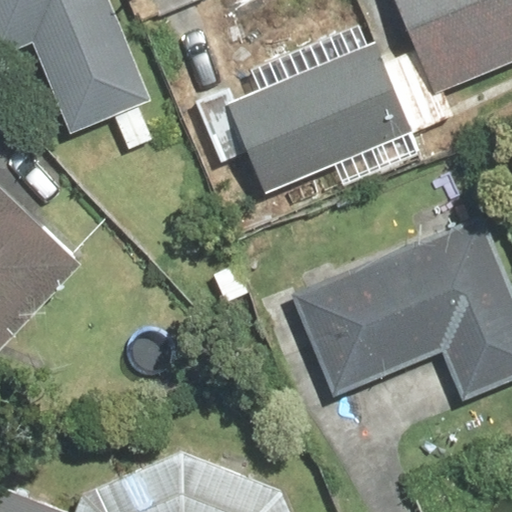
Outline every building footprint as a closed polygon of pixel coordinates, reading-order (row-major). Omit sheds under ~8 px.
[(164,102),(125,0),(0,0),(0,39),(5,54),(49,38),(84,131),(164,102)] [(511,0),(406,0),(444,86),(511,57),(511,0)] [(389,45),(248,105),(281,180),(421,120),(389,45)] [(0,348),(5,352),(89,257),(0,178),(0,348)] [(511,240),(498,203),(302,276),(344,388),(459,345),(474,384),(511,369),(511,240)] [(305,511),(296,493),(189,457),(88,509),(35,504),(30,511),(305,511)]
